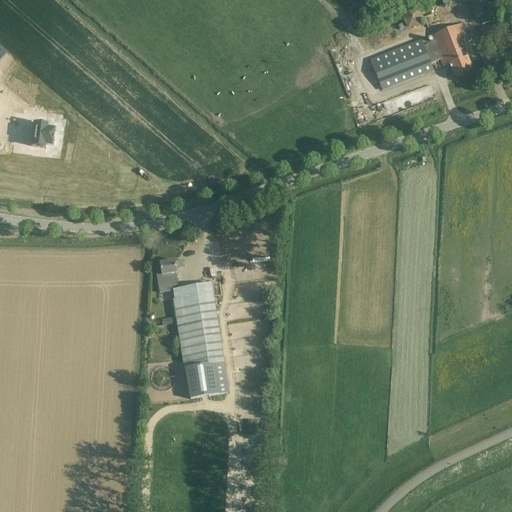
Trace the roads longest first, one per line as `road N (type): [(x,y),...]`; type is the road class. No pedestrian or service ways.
road 1 (tertiary): [(0,218),(153,224),(511,107)]
road 2 (tertiary): [(380,511),(452,460),(511,433)]
